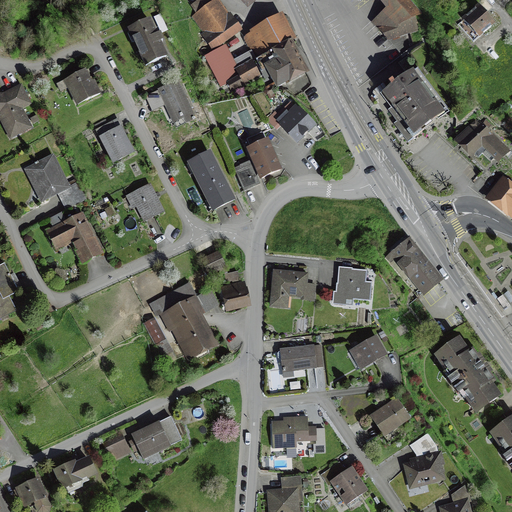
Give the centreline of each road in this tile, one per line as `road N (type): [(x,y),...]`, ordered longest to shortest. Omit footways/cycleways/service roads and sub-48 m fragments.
road 1 (residential): [(200,238),(46,311),(0,210)]
road 2 (residential): [(0,478),(250,364)]
road 3 (residential): [(97,40),(200,238)]
road 4 (residential): [(249,405),(323,399),(399,511)]
road 5 (secondary): [(298,0),(384,170)]
road 6 (residential): [(384,170),(350,191),(288,193),(264,217),(258,240)]
road 7 (secondary): [(422,234),(511,361)]
road 8 (residential): [(258,240),(250,364)]
